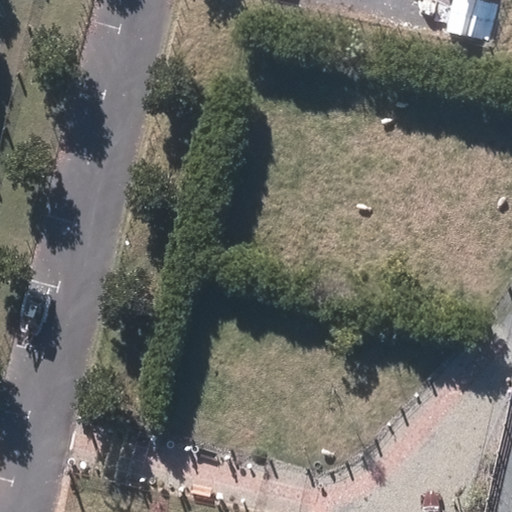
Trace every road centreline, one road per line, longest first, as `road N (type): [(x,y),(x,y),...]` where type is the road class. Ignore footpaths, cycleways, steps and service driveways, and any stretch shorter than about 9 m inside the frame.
road 1 (track): [(130,0),(9,511)]
road 2 (track): [(378,511),(458,398),(511,345)]
